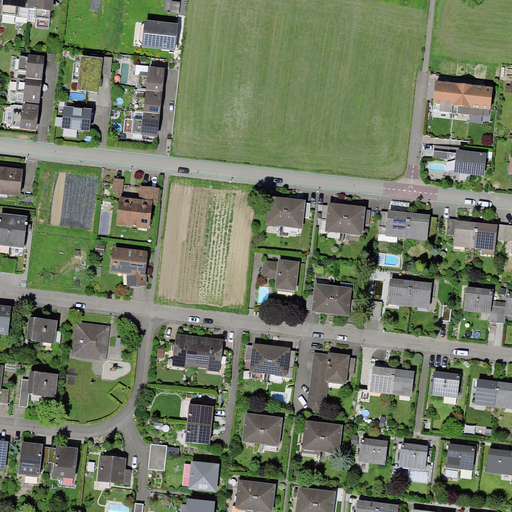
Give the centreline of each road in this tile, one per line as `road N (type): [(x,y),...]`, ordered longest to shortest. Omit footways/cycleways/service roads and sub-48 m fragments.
road 1 (residential): [(411,190),(0,143)]
road 2 (residential): [(149,313),(511,353)]
road 3 (residential): [(0,423),(87,433),(122,419),(140,390),(149,313)]
road 4 (residential): [(0,295),(149,313)]
